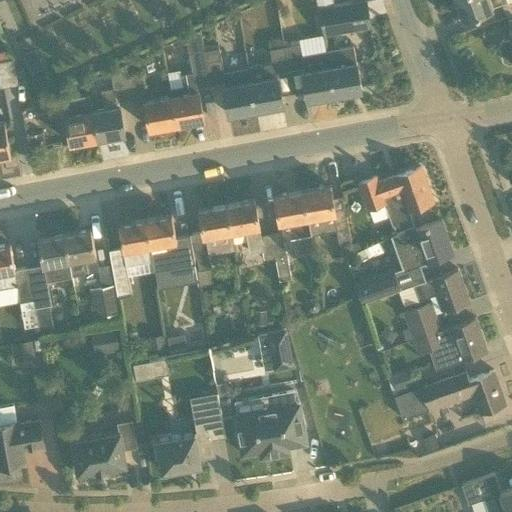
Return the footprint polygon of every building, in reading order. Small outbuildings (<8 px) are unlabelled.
[(344,0),(334,2),(333,0),(317,0),(324,34),(370,26),(366,1),(353,3),(351,0),(344,0)] [(511,0),(455,0),(463,20),(494,9),(493,6),(502,2),(507,15),(511,13),(511,0)] [(511,13),(507,15),(511,37),(503,39),(499,44),(503,60),(508,63),(511,62),(511,13)] [(284,40),(283,37),(269,39),(273,63),(248,67),(251,81),(256,109),(283,104),(278,76),(276,76),(275,72),(290,69),(284,40)] [(300,43),(299,39),(290,39),(284,40),(290,69),(305,66),(305,71),(303,71),(308,100),(335,95),(330,66),(326,51),(303,56),(300,43)] [(335,95),(362,90),(353,46),(326,51),(330,66),(335,95)] [(218,48),(204,50),(206,60),(210,84),(223,82),(229,114),(256,109),(251,81),(248,67),(224,72),(219,47),(218,48)] [(34,48),(22,53),(30,72),(42,67),(34,48)] [(197,90),(197,86),(210,84),(206,60),(204,50),(189,53),(193,72),(182,74),(183,84),(171,87),(172,95),(177,124),(204,119),(199,90),(197,90)] [(0,87),(17,84),(13,59),(0,61),(0,87)] [(118,105),(117,101),(132,98),(128,75),(126,65),(126,64),(111,71),(114,87),(102,89),(102,93),(91,95),(92,102),(93,110),(98,138),(125,133),(120,105),(118,105)] [(132,98),(147,95),(142,72),(128,75),(132,98)] [(91,102),(89,94),(63,98),(71,143),(98,138),(93,110),(92,102),(91,102)] [(150,128),(177,124),(172,95),(145,100),(150,128)] [(0,121),(0,156),(11,154),(5,120),(0,121)] [(30,152),(47,149),(46,148),(43,132),(27,135),(30,152)] [(434,200),(421,166),(378,181),(376,176),(359,182),(369,209),(385,203),(393,225),(394,224),(396,230),(413,224),(408,209),(434,200)] [(337,221),(335,213),(336,213),(331,185),(303,190),(308,218),(311,234),(337,229),(340,245),(352,243),(348,219),(337,221)] [(311,234),(308,218),(303,190),(275,195),(280,223),(281,223),(283,231),(271,233),(275,256),(276,256),(280,280),(292,278),(286,248),(292,247),(290,237),(311,234)] [(261,235),(260,226),(255,199),(227,204),(232,232),(246,229),(250,252),(262,250),(263,259),(275,256),(271,233),(261,235)] [(212,268),(209,254),(235,249),(232,232),(227,204),(199,209),(203,232),(190,234),(194,259),(197,258),(199,270),(212,268)] [(176,237),(172,214),(146,219),(153,260),(155,270),(195,263),(194,259),(190,234),(176,237)] [(131,292),(126,264),(153,260),(146,219),(119,224),(123,247),(109,250),(113,267),(116,284),(117,295),(131,292)] [(452,253),(440,219),(415,228),(413,224),(396,230),(397,233),(392,235),(404,270),(452,253)] [(65,234),(72,274),(99,270),(91,229),(65,234)] [(43,264),(46,279),(72,274),(65,234),(38,239),(43,264)] [(15,269),(10,243),(0,245),(0,287),(18,284),(26,326),(40,323),(37,306),(29,266),(15,269)] [(50,304),(46,279),(43,264),(29,266),(37,306),(50,304)] [(362,302),(401,288),(393,267),(354,281),(359,294),(362,302)] [(470,302),(458,268),(414,284),(419,299),(437,292),(444,311),(470,302)] [(95,316),(120,312),(117,295),(116,284),(90,288),(95,316)] [(413,339),(419,353),(446,343),(431,300),(403,310),(413,339)] [(461,360),(487,351),(475,317),(449,326),(461,360)] [(93,353),(116,349),(112,326),(89,331),(93,353)] [(286,330),(268,333),(275,369),(292,365),(286,330)] [(184,334),(167,337),(170,350),(187,346),(186,337),(185,334),(184,334)] [(32,340),(11,344),(14,362),(35,358),(32,340)] [(137,380),(167,375),(164,359),(134,364),(137,380)] [(392,391),(415,384),(410,366),(386,373),(392,391)] [(470,378),(467,369),(395,395),(403,418),(473,393),(480,413),(506,404),(493,370),(470,378)] [(296,403),(294,390),(272,394),(274,407),(235,414),(237,428),(236,430),(237,439),(240,441),(242,454),(261,450),(262,456),(290,451),(287,440),(306,436),(299,403),(296,403)] [(0,406),(0,465),(26,461),(23,444),(29,443),(30,448),(44,445),(39,419),(19,422),(19,420),(16,420),(14,404),(0,406)] [(97,470),(109,468),(126,463),(124,449),(138,446),(133,419),(117,422),(119,431),(72,439),(78,471),(96,468),(97,470)] [(201,463),(200,457),(215,454),(208,419),(196,421),(198,432),(157,439),(157,441),(155,441),(158,458),(160,458),(163,470),(201,463)] [(511,511),(511,487),(501,491),(494,472),(462,484),(469,504),(485,498),(490,511),(511,511)]
